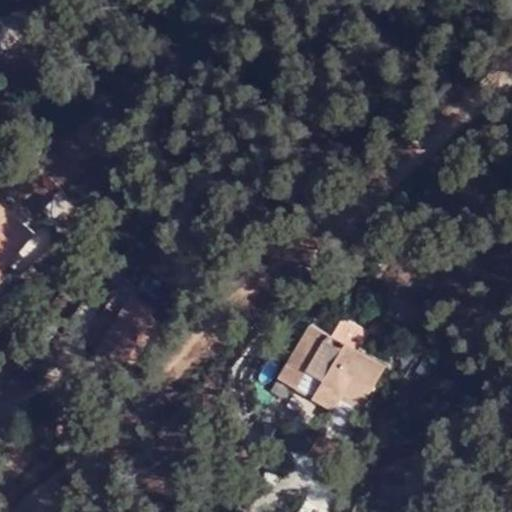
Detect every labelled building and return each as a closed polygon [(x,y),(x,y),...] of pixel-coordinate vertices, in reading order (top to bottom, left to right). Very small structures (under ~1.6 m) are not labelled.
[(65,206),(54,197),(44,208),(55,218),(65,206)] [(36,231),(0,200),(0,264),(5,269),(36,231)] [(156,308),(120,284),(84,340),(121,364),(124,360),(134,365),(165,319),(154,312),(156,308)] [(175,302),(166,292),(158,299),(167,309),(175,302)] [(345,319),(343,333),(367,337),(369,323),(345,319)] [(384,367),(309,322),(272,388),(291,400),(297,387),(335,409),(313,451),(329,462),(384,367)]
